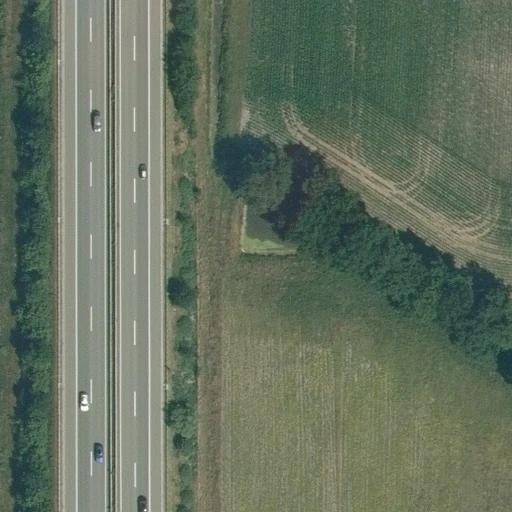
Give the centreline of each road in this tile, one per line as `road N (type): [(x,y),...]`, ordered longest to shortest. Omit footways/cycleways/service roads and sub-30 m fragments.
road 1 (motorway): [(83,0),(85,511)]
road 2 (motorway): [(132,511),(131,0)]
